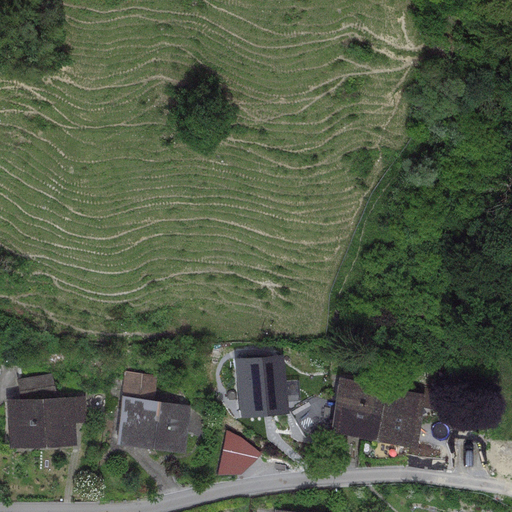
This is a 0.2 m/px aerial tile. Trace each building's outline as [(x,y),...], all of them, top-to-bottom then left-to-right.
[(278,353),(226,356),(230,415),(282,412),(278,353)] [(156,375),(123,371),(114,442),(184,451),(189,405),(153,401),(156,375)] [(15,378),(17,392),(47,387),(45,373),(15,378)] [(417,394),(331,376),(325,401),(322,418),(319,430),(324,431),(319,452),(340,457),(345,433),(406,446),(417,394)] [(282,397),(297,397),(297,384),(282,385),(282,397)] [(85,394),(6,399),(8,446),(74,442),(73,423),(86,422),(85,394)] [(322,418),(325,401),(305,398),(283,410),(296,434),(322,418)] [(239,435),(224,430),(213,474),(236,473),(248,463),(257,450),(239,435)]
